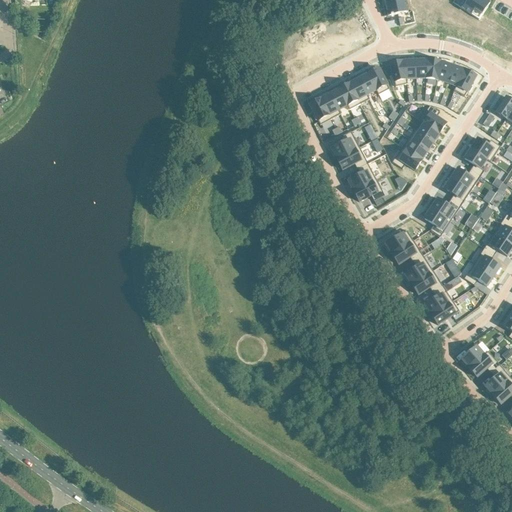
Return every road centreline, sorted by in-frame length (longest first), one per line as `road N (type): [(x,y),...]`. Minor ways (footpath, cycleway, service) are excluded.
road 1 (residential): [(362,234),(295,97),(390,45)]
road 2 (residential): [(362,234),(413,204),(501,75)]
road 3 (residential): [(438,349),(362,234)]
road 4 (tertiary): [(103,511),(0,437)]
